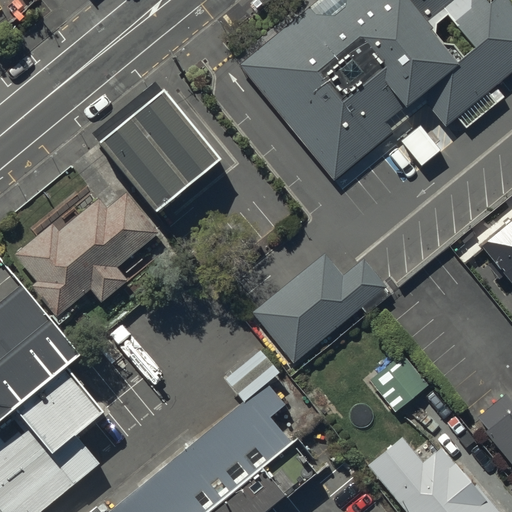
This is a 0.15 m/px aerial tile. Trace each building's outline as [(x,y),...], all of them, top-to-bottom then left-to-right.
[(312,0),(235,64),(332,180),(425,103),(444,125),(511,69),(511,7),(506,0),(312,0)] [(225,159),(163,80),(94,132),(156,212),(225,159)] [(121,190),(105,202),(98,193),(58,224),(51,216),(12,248),(33,275),(28,279),(53,310),(89,281),(99,294),(124,273),(113,259),(152,228),(121,190)] [(324,254),(252,314),(291,362),(380,289),(359,262),(342,276),(324,254)] [(78,356),(28,296),(0,318),(0,423),(63,368),(78,356)] [(401,353),(368,379),(394,411),(426,384),(401,353)] [(262,354),(226,383),(243,404),(268,385),(279,376),(262,354)] [(63,368),(0,423),(0,488),(19,511),(37,511),(83,475),(97,463),(75,435),(100,414),(63,368)] [(290,413),(268,385),(243,404),(110,511),(100,511),(97,507),(90,511),(215,511),(263,473),(294,447),(276,425),(290,413)] [(511,407),(484,430),(511,464),(511,407)] [(421,462),(400,436),(366,464),(406,511),(498,511),(475,484),(472,486),(440,447),(421,462)] [(294,447),(263,473),(281,495),(286,501),(317,476),(294,447)] [(263,473),(215,511),(259,511),(281,495),(263,473)]
